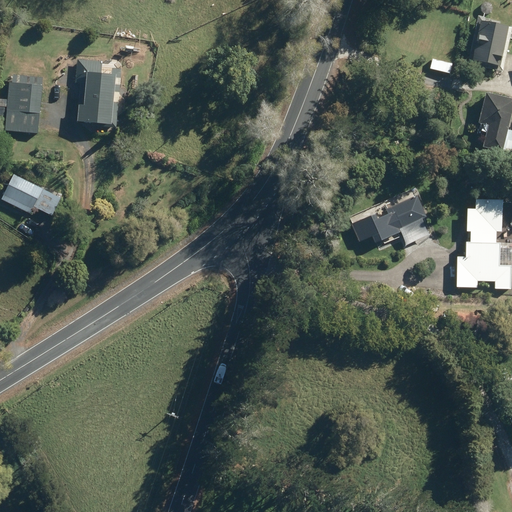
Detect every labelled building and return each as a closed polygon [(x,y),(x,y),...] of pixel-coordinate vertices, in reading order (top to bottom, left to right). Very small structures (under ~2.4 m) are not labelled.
[(498,21),(477,17),(466,64),(502,72),(511,28),(497,25),(498,21)] [(74,54),(67,124),(117,129),(124,59),(74,54)] [(41,75),(8,72),(4,128),(37,131),(41,75)] [(476,124),(486,127),(481,148),(500,153),(501,150),(511,152),(511,131),(505,130),(511,102),(511,100),(484,93),(476,124)] [(25,206),(50,220),(62,198),(14,170),(0,194),(0,199),(22,212),(25,206)] [(510,267),(498,266),(498,243),(495,243),(495,232),(500,233),(501,201),(473,200),(473,210),(465,209),(465,232),(469,232),(468,243),(464,243),(464,257),(455,257),(455,288),(477,288),(477,282),(494,282),(493,290),(510,290),(510,267)] [(511,385),(504,369),(491,374),(501,396),(511,390),(511,385)]
